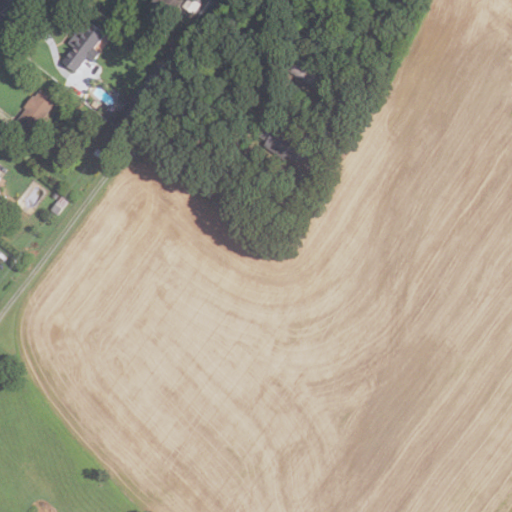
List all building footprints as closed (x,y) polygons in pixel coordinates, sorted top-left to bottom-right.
[(178,0),(162,23),(144,10),(150,0),(178,0)] [(195,0),(200,4),(191,14),(180,6),(184,0),(195,0)] [(210,22),(204,17),(209,10),(215,15),(210,22)] [(75,72),(61,61),(72,47),(66,43),(85,18),(104,33),(93,48),(98,53),(92,61),(86,57),(75,72)] [(182,60),(177,67),(167,60),(172,52),(182,60)] [(314,89),(287,71),(296,57),(324,74),(314,89)] [(130,99),(157,63),(170,73),(156,92),(152,88),(139,106),(130,99)] [(56,101),(28,139),(12,127),(25,109),(22,107),(31,95),(33,97),(39,89),(56,101)] [(128,131),(113,121),(126,102),(141,113),(128,131)] [(292,162),(286,158),(284,161),(264,145),(266,142),(255,133),(268,116),(305,145),(292,162)] [(345,138),(337,135),(339,129),(347,132),(345,138)] [(98,157),(93,153),(96,148),(101,152),(98,157)] [(68,201),(57,215),(50,210),(61,196),(68,201)]
